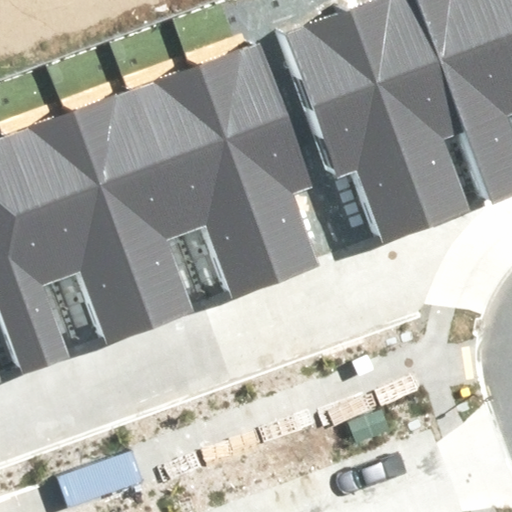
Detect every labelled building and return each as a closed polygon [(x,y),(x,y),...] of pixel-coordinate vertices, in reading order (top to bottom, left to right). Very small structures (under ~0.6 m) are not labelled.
[(374,0),(347,10),(427,225),(469,210),(444,143),(465,135),(415,0),(374,0)] [(415,0),(465,135),(490,202),(511,193),(511,128),(509,119),(511,117),(511,65),(488,0),(415,0)] [(511,0),(488,0),(511,65),(511,0)] [(381,242),(427,225),(347,10),(282,34),(337,182),(356,175),(381,242)] [(200,60),(279,276),(321,260),(297,193),(317,185),(262,37),(200,60)] [(233,292),(279,276),(200,60),(134,84),(189,232),(208,225),(233,292)] [(70,107),(149,322),(193,307),(168,240),(189,232),(134,84),(70,107)] [(104,339),(149,322),(70,107),(5,131),(60,278),(79,271),(104,339)] [(0,132),(0,319),(19,370),(64,353),(39,286),(60,278),(5,131),(0,132)]
